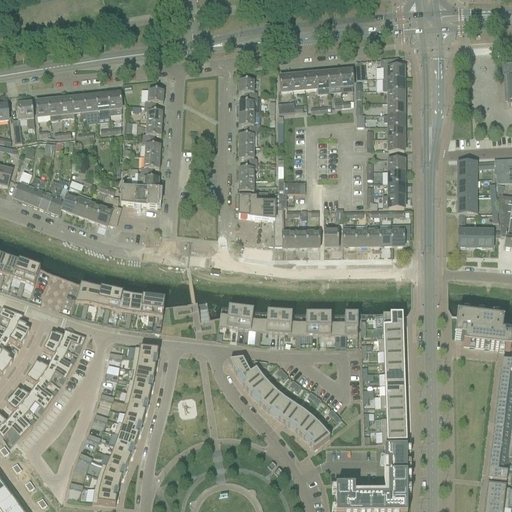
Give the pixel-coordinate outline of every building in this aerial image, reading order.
[(380,63),(380,71),(382,71),(382,83),(403,83),(403,82),(402,82),(402,79),(403,79),(403,70),(397,70),(397,62),(380,63)] [(355,69),(356,79),(356,84),(365,84),(364,69),(355,69)] [(511,69),(503,70),(504,80),(505,80),(507,108),(511,107),(511,69)] [(338,76),(339,90),(352,88),(351,74),(350,74),(351,74),(347,75),(346,74),(338,75),(338,76)] [(339,90),(338,76),(335,76),(334,75),(326,76),(327,77),(326,77),(328,91),(339,90)] [(304,93),(303,79),(299,79),(299,78),(297,78),(297,76),(292,77),(292,79),(291,79),(291,80),(292,94),(304,93)] [(328,91),(326,77),(323,77),(323,76),(314,77),(315,78),(316,92),(317,97),(329,96),(328,91)] [(316,92),(315,78),(311,78),(311,77),(303,78),(303,79),(304,93),(316,92)] [(291,80),(287,80),(287,79),(279,80),(280,95),(292,94),(291,80)] [(382,83),(382,95),(388,95),(402,94),(402,90),(403,90),(403,83),(382,83)] [(238,84),(238,97),(248,97),(248,101),(256,101),(256,96),(253,96),(253,84),(238,84)] [(148,94),(147,105),(147,106),(144,105),(144,111),(152,111),(152,106),(162,107),(163,94),(148,94)] [(403,94),(402,94),(388,95),(388,107),(402,107),(402,106),(402,102),(403,102),(403,94)] [(109,118),(107,98),(107,99),(103,99),(103,98),(102,98),(101,96),(96,97),(96,99),(95,99),(97,120),(98,121),(110,120),(109,118)] [(115,97),(107,98),(109,118),(120,117),(120,112),(121,112),(119,96),(119,97),(115,98),(115,97)] [(97,120),(95,99),(95,100),(91,100),(91,99),(83,100),(85,116),(86,122),(98,121),(97,120)] [(85,116),(83,100),(83,101),(79,101),(71,101),(73,117),(79,116),(80,123),(86,122),(85,116)] [(73,117),(71,101),(71,102),(67,103),(67,102),(59,103),(61,118),(60,118),(61,123),(73,122),(73,117)] [(238,105),(238,118),(253,118),(253,106),(256,106),(256,101),(248,101),(248,105),(238,105)] [(61,118),(59,103),(59,104),(55,104),(55,103),(48,104),(49,121),(49,124),(61,123),(60,118),(61,118)] [(49,121),(48,104),(47,104),(47,105),(43,105),(43,104),(35,105),(36,115),(37,121),(49,119),(49,121)] [(33,122),(31,106),(16,107),(18,123),(18,124),(12,124),(13,134),(14,147),(21,147),(20,133),(19,123),(26,122),(27,132),(29,132),(33,132),(34,132),(33,122)] [(294,116),(293,110),(293,106),(277,108),(278,118),(286,117),(294,116)] [(403,106),(402,106),(402,107),(388,107),(388,119),(403,119),(403,118),(402,118),(402,114),(403,114),(403,106)] [(152,115),(152,111),(144,111),(144,115),(147,115),(146,127),(161,128),(162,116),(152,115)] [(238,118),(238,130),(248,130),(248,134),(256,134),(256,129),(253,129),(253,118),(238,118)] [(403,126),(403,119),(388,119),(382,119),(382,125),(388,125),(388,131),(403,131),(403,130),(402,130),(402,126),(403,126)] [(125,135),(136,136),(136,126),(125,126),(125,135)] [(160,140),(161,128),(146,127),(145,139),(142,139),(142,144),(150,144),(151,139),(160,140)] [(403,138),(403,131),(388,131),(388,142),(402,142),(402,138),(403,138)] [(238,138),(238,152),(253,152),(253,151),(253,139),(256,139),(256,134),(248,134),(248,138),(238,138)] [(403,144),(403,142),(402,142),(388,142),(388,155),(403,155),(403,154),(402,154),(402,150),(403,150),(403,149),(405,149),(405,144),(403,144)] [(150,148),(150,144),(142,144),(142,148),(145,148),(144,160),(159,161),(160,149),(150,148)] [(27,150),(25,157),(33,159),(35,153),(27,150)] [(238,152),(238,163),(248,163),(248,167),(256,167),(256,162),(253,162),(253,152),(238,152)] [(159,173),(159,161),(144,160),(144,172),(141,172),(141,176),(148,177),(149,172),(159,173)] [(403,171),(403,163),(388,163),(388,175),(402,175),(402,171),(403,171)] [(511,163),(494,164),(494,166),(494,172),(495,178),(496,187),(509,187),(511,186),(511,163)] [(89,165),(84,179),(91,181),(96,168),(89,165)] [(474,167),(474,166),(457,166),(457,179),(459,179),(459,181),(459,183),(457,183),(474,183),(474,173),(474,167)] [(238,172),(238,184),(253,183),(253,172),(256,172),(256,167),(248,167),(248,172),(238,172)] [(0,188),(7,191),(12,174),(2,171),(0,177),(0,188)] [(18,187),(12,202),(21,206),(27,190),(32,179),(30,179),(32,176),(29,174),(27,178),(25,177),(21,188),(18,187)] [(403,175),(402,175),(388,175),(388,177),(388,186),(388,188),(403,188),(403,187),(402,187),(402,183),(403,183),(403,175)] [(148,181),(148,177),(141,176),(137,176),(136,192),(142,193),(147,194),(157,194),(158,182),(148,181)] [(29,209),(40,182),(34,180),(31,189),(32,189),(31,192),(27,190),(21,206),(29,209)] [(38,213),(44,197),(40,195),(41,193),(42,193),(46,185),(40,182),(29,209),(38,213)] [(267,196),(253,196),(253,183),(238,184),(238,196),(248,196),(248,202),(248,203),(260,203),(266,203),(267,196)] [(285,212),(285,197),(283,198),(283,186),(283,183),(278,183),(278,198),(274,198),(274,205),(274,213),(274,224),(273,224),(274,250),(282,250),(282,237),(282,221),(282,212),(285,212)] [(474,201),(474,183),(457,183),(457,189),(457,196),(459,196),(459,198),(459,200),(457,200),(457,201),(474,201)] [(57,189),(57,186),(52,185),(51,187),(48,196),(47,198),(44,197),(38,213),(47,216),(57,189)] [(64,204),(68,193),(63,191),(61,191),(62,188),(57,186),(57,189),(47,216),(58,220),(61,213),(64,204)] [(305,186),(294,186),(283,186),(283,198),(285,197),(305,197),(305,186)] [(403,195),(403,188),(388,188),(388,200),(403,200),(403,199),(402,199),(402,195),(403,195)] [(511,196),(511,197),(511,202),(501,200),(503,190),(496,189),(497,190),(498,200),(499,219),(499,232),(500,235),(500,240),(504,241),(502,252),(511,253),(511,196)] [(64,204),(61,213),(61,212),(65,214),(72,217),(73,216),(72,216),(78,203),(80,195),(69,191),(68,193),(64,204)] [(134,209),(135,192),(122,192),(120,207),(134,209)] [(146,210),(147,194),(142,193),(136,192),(135,192),(134,209),(146,210)] [(160,207),(160,194),(157,194),(147,194),(146,210),(156,211),(157,207),(160,207)] [(372,207),(372,200),(366,200),(366,212),(376,212),(376,207),(372,207)] [(388,200),(381,200),(381,212),(388,212),(403,212),(403,211),(402,211),(402,207),(403,207),(403,200),(388,200)] [(117,201),(113,201),(113,211),(111,215),(107,228),(115,230),(120,212),(116,211),(117,207),(117,201)] [(475,218),(474,201),(457,201),(458,206),(458,213),(459,213),(459,217),(458,217),(458,218),(459,218),(464,218),(475,218)] [(248,221),(248,203),(248,202),(235,202),(235,215),(238,215),(238,220),(248,221)] [(84,220),(89,207),(78,203),(72,216),(73,216),(76,218),(76,219),(84,221),(84,220)] [(260,223),(260,203),(248,203),(248,221),(260,223)] [(260,223),(273,224),(274,224),(274,213),(274,205),(266,205),(266,203),(260,203),(260,223)] [(95,225),(100,211),(89,207),(84,220),(84,221),(88,222),(87,223),(95,225)] [(107,228),(111,215),(100,211),(95,225),(99,226),(99,227),(106,230),(107,228)] [(305,215),(301,215),(293,215),(294,221),(300,221),(301,223),(306,223),(306,220),(305,215)] [(403,234),(391,235),(391,249),(395,249),(395,250),(403,250),(403,244),(409,244),(409,230),(407,231),(403,234)] [(338,251),(337,233),(323,233),(324,251),(338,251)] [(475,251),(475,235),(466,235),(464,235),(459,234),(458,234),(457,251),(466,251),(469,251),(469,250),(474,250),(474,251),(475,251)] [(355,251),(354,235),(342,236),(343,251),(343,250),(347,250),(347,251),(355,251)] [(367,250),(367,235),(354,235),(355,251),(355,250),(359,250),(367,250)] [(379,249),(379,235),(367,235),(367,250),(367,249),(371,249),(371,250),(379,250),(379,249)] [(391,249),(391,235),(379,235),(379,249),(383,249),(383,250),(391,250),(391,249)] [(492,240),(492,235),(484,235),(475,235),(475,251),(483,251),(486,251),(486,250),(491,250),(491,251),(492,251),(492,240)] [(319,251),(318,236),(306,237),(306,250),(307,250),(310,250),(310,251),(319,251)] [(294,251),(294,237),(282,237),(282,250),(282,252),(282,251),(286,251),(286,252),(295,252),(295,251),(294,251)] [(306,250),(306,237),(294,237),(294,251),(295,251),(298,251),(307,251),(307,250),(306,250)] [(8,262),(2,279),(12,283),(19,266),(8,262)] [(19,266),(12,283),(23,287),(29,269),(19,266)] [(29,269),(23,287),(33,291),(39,273),(29,269)] [(75,303),(75,306),(86,309),(90,291),(80,288),(80,289),(78,294),(77,299),(75,303)] [(90,291),(86,309),(96,311),(100,293),(90,291)] [(100,293),(96,311),(107,314),(111,296),(100,293)] [(111,296),(107,314),(118,316),(122,298),(111,296)] [(122,298),(118,316),(129,318),(132,300),(122,298)] [(132,300),(129,318),(139,320),(142,302),(132,300)] [(142,302),(139,320),(150,321),(153,303),(142,302)] [(153,303),(150,321),(161,323),(162,323),(164,304),(153,303)] [(0,314),(0,324),(2,320),(9,324),(6,331),(25,341),(29,332),(25,331),(26,329),(19,326),(22,318),(2,311),(0,314)] [(219,318),(218,331),(237,334),(240,314),(228,312),(227,319),(219,318)] [(240,314),(237,334),(257,336),(259,324),(252,323),(252,316),(240,314)] [(259,324),(257,336),(277,338),(279,318),(266,317),(266,324),(259,324)] [(279,318),(277,338),(297,339),(298,326),(291,326),(291,319),(279,318)] [(298,326),(297,339),(317,339),(317,319),(305,319),(305,326),(298,326)] [(317,319),(317,339),(337,339),(337,326),(330,326),(330,319),(317,319)] [(337,326),(337,339),(357,339),(357,326),(357,319),(344,319),(344,326),(337,326)] [(401,319),(382,319),(382,331),(402,331),(401,319)] [(455,334),(454,342),(464,343),(463,349),(509,354),(510,341),(503,341),(504,338),(501,337),(502,326),(503,325),(456,320),(455,333),(455,334)] [(0,346),(6,350),(9,345),(16,349),(17,347),(21,349),(25,341),(6,331),(2,338),(0,336),(0,346)] [(383,343),(378,343),(402,342),(402,331),(382,331),(383,343)] [(50,336),(47,345),(67,354),(70,345),(77,348),(75,354),(79,355),(81,350),(85,341),(64,333),(61,340),(55,337),(54,338),(50,336)] [(402,342),(378,343),(378,355),(403,353),(402,342)] [(47,345),(42,353),(46,355),(46,356),(52,359),(49,365),(69,375),(73,368),(76,363),(72,361),(69,366),(62,362),(67,354),(47,345)] [(0,366),(7,372),(12,364),(8,361),(9,359),(3,356),(6,350),(0,346),(0,366)] [(134,351),(133,362),(156,366),(156,361),(157,361),(157,360),(158,354),(134,351)] [(403,353),(378,355),(383,355),(383,366),(403,365),(403,353)] [(133,362),(131,373),(154,377),(155,372),(155,371),(156,366),(133,362)] [(242,363),(229,365),(236,379),(239,384),(249,378),(249,377),(242,363)] [(511,365),(501,364),(500,374),(511,375),(511,365)] [(35,365),(31,373),(50,385),(54,377),(61,381),(58,386),(62,388),(65,383),(69,375),(49,365),(46,370),(40,367),(39,367),(35,365)] [(403,365),(383,366),(384,377),(403,376),(403,365)] [(280,372),(275,377),(279,380),(283,376),(280,372)] [(31,373),(26,381),(29,384),(29,385),(35,389),(31,394),(49,407),(54,400),(57,395),(54,393),(50,398),(44,393),(50,385),(31,373)] [(129,384),(151,389),(152,384),(153,384),(153,383),(154,377),(131,373),(131,374),(133,374),(131,384),(129,384)] [(249,378),(239,384),(243,389),(242,389),(246,394),(262,382),(255,373),(249,377),(249,378)] [(511,375),(500,374),(499,382),(511,383),(511,375)] [(283,376),(279,380),(282,384),(287,380),(283,376)] [(403,376),(384,377),(384,388),(404,388),(403,376)] [(262,382),(246,394),(251,399),(255,403),(269,390),(262,382)] [(511,383),(499,382),(498,391),(511,392),(511,383)] [(129,384),(126,395),(149,400),(150,395),(150,394),(151,389),(129,384)] [(385,399),(380,400),(404,399),(404,388),(384,388),(385,399)] [(269,390),(255,403),(259,407),(263,412),(276,397),(269,390)] [(511,392),(498,391),(497,399),(511,400),(511,392)] [(17,392),(12,400),(29,414),(34,407),(41,411),(37,416),(40,418),(44,413),(49,407),(31,394),(27,399),(21,394),(21,395),(17,392)] [(126,395),(124,406),(146,412),(147,407),(148,405),(149,400),(126,395)] [(276,397),(263,412),(268,416),(269,416),(273,420),(285,404),(276,397)] [(404,399),(380,400),(380,411),(405,410),(404,399)] [(511,400),(497,399),(496,407),(511,409),(511,400)] [(12,400),(5,407),(9,410),(8,410),(13,415),(9,420),(25,435),(31,429),(35,425),(32,422),(28,426),(22,421),(29,414),(12,400)] [(285,404),(273,420),(278,423),(283,426),(293,410),(285,404)] [(124,406),(128,407),(125,418),(143,423),(144,418),(145,417),(145,416),(146,412),(124,406)] [(511,409),(496,407),(495,416),(511,417),(511,409)] [(293,410),(283,426),(288,430),(292,432),(303,416),(293,410)] [(405,410),(380,411),(380,412),(385,412),(385,422),(380,422),(380,423),(405,422),(405,410)] [(331,413),(327,416),(332,421),(336,418),(331,413)] [(303,416),(292,432),(295,434),(299,438),(312,423),(303,416)] [(511,417),(495,416),(494,424),(511,426),(511,417)] [(118,426),(117,427),(139,434),(141,429),(142,428),(143,423),(125,418),(122,428),(118,426)] [(336,418),(332,421),(336,426),(340,423),(336,418)] [(0,439),(2,442),(11,433),(16,438),(8,447),(11,450),(19,441),(25,435),(9,420),(5,425),(0,420),(0,439)] [(405,422),(380,423),(381,434),(405,433),(405,422)] [(312,423),(299,438),(304,443),(304,442),(307,445),(321,432),(312,423)] [(511,426),(494,424),(493,432),(511,434),(511,426)] [(117,427),(114,437),(136,445),(138,440),(138,439),(139,434),(117,427)] [(321,432),(307,445),(309,448),(314,453),(329,441),(321,432)] [(511,434),(493,432),(492,441),(511,443),(511,434)] [(405,433),(381,434),(381,446),(406,445),(405,433)] [(114,437),(114,438),(118,439),(115,450),(132,456),(134,451),(134,450),(136,445),(114,437)] [(511,443),(492,441),(491,449),(511,452),(511,448),(511,443)] [(491,449),(490,457),(511,460),(511,452),(491,449)] [(115,450),(111,460),(128,467),(130,462),(130,461),(132,456),(115,450)] [(354,490),(335,491),(334,511),(406,511),(406,450),(383,450),(383,465),(387,465),(387,501),(354,501),(354,490)] [(490,457),(489,466),(507,468),(508,460),(511,460),(490,457)] [(102,468),(123,478),(125,473),(126,472),(128,467),(111,460),(106,470),(102,468)] [(271,465),(267,469),(271,473),(274,470),(275,469),(272,465),(271,465)] [(489,466),(488,474),(511,477),(511,476),(506,476),(507,468),(489,466)] [(102,468),(97,481),(119,488),(121,484),(122,482),(123,478),(102,468)] [(277,472),(273,475),(274,476),(278,480),(282,475),(281,474),(278,471),(277,472)] [(488,474),(487,484),(510,487),(511,477),(488,474)] [(97,481),(94,493),(116,498),(118,494),(118,492),(119,488),(97,481)] [(3,483),(0,484),(0,497),(8,492),(2,483),(3,483)] [(486,489),(485,499),(508,501),(510,491),(486,489)] [(8,492),(0,497),(0,511),(15,500),(8,492)] [(94,493),(92,507),(115,509),(116,505),(116,502),(116,498),(94,493)] [(485,499),(484,508),(502,510),(507,510),(508,501),(485,499)] [(15,500),(0,511),(17,511),(22,509),(15,500)]
